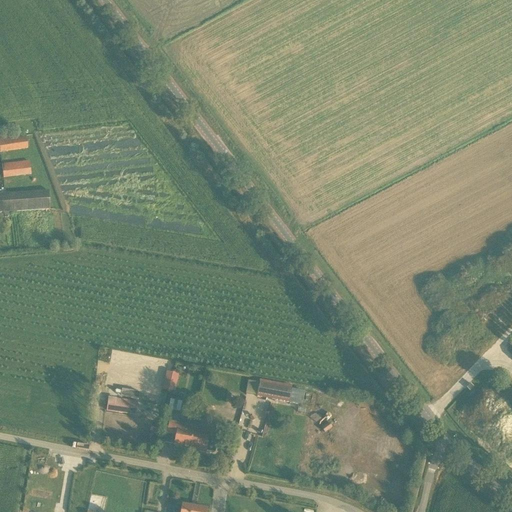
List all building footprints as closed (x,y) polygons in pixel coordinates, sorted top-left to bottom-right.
[(0,153),(28,149),(26,136),(0,139),(0,153)] [(14,163),(14,162),(2,163),(3,179),(31,176),(29,162),(14,163)] [(0,213),(50,210),(49,192),(0,195),(0,213)] [(171,375),(167,393),(175,394),(179,377),(171,375)] [(256,398),(272,400),(289,404),(292,389),(259,383),(256,397),(256,398)] [(128,390),(126,399),(139,401),(140,392),(128,390)] [(108,398),(107,411),(136,415),(137,402),(108,398)] [(168,401),(167,411),(179,412),(180,402),(168,401)] [(173,448),(189,451),(192,434),(185,433),(187,426),(169,422),(166,436),(175,438),(173,448)] [(209,440),(209,437),(201,436),(203,429),(191,427),(187,426),(185,433),(192,434),(189,451),(206,454),(206,452),(214,453),(216,441),(209,440)] [(50,498),(51,492),(31,489),(30,495),(50,498)]
